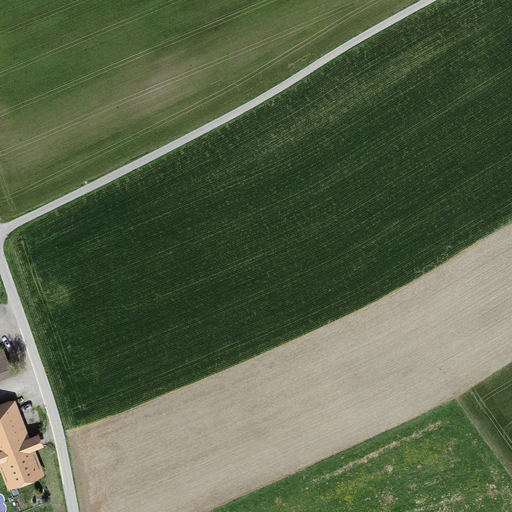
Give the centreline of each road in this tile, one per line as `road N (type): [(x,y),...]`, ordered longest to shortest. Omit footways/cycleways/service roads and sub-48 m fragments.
road 1 (unclassified): [(429,0),(248,105),(0,231)]
road 2 (tertiary): [(0,259),(55,420),(73,511)]
